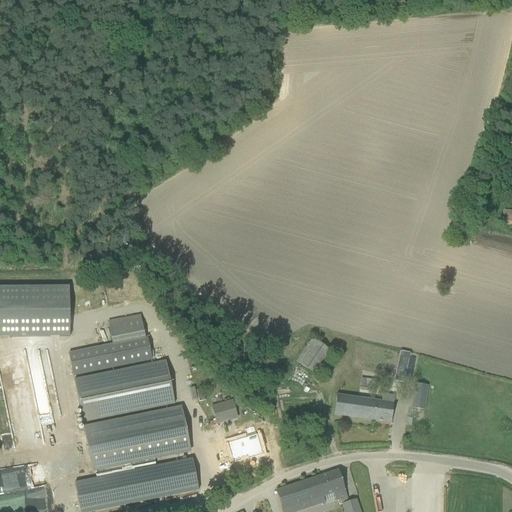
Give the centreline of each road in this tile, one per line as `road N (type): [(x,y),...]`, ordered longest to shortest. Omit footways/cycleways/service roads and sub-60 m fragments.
road 1 (unknown): [(511,181),(456,242),(386,292),(331,371),(332,427),(345,460)]
road 2 (residential): [(221,511),(325,463),(391,457)]
road 3 (residential): [(511,476),(391,457)]
